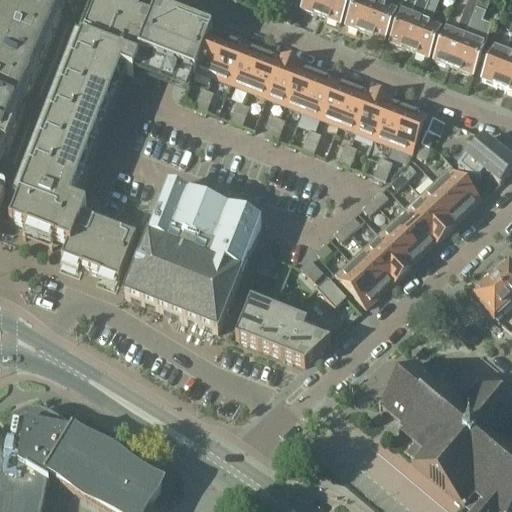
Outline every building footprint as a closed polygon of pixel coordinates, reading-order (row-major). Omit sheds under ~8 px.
[(42,0),(0,0),(0,10),(48,31),(58,7),(42,0)] [(169,67),(195,77),(196,75),(211,37),(211,34),(185,24),(156,13),(152,22),(95,0),(7,227),(64,250),(58,265),(116,287),(133,243),(79,222),(84,211),(54,200),(105,69),(130,78),(139,56),(169,67)] [(305,0),(301,13),(320,20),(328,0),(305,0)] [(328,0),(320,20),(339,28),(349,0),(328,0)] [(367,0),(367,2),(360,0),(355,0),(345,30),(364,37),(377,6),(378,0),(367,0)] [(378,0),(377,6),(364,37),(384,45),(396,13),(388,10),(391,0),(378,0)] [(408,55),(429,0),(419,0),(412,19),(402,15),(389,47),(408,55)] [(429,0),(408,55),(427,62),(440,30),(430,27),(440,0),(429,0)] [(452,72),(477,9),(479,4),(469,0),(455,36),(445,32),(433,64),(452,72)] [(477,9),(452,72),(471,79),(491,28),(483,24),(487,13),(477,9)] [(0,38),(37,55),(48,31),(0,10),(0,38)] [(500,90),(511,59),(511,26),(508,36),(511,38),(507,50),(505,55),(494,50),(481,83),(500,90)] [(213,81),(228,43),(211,37),(196,75),(213,81)] [(0,67),(27,79),(37,55),(0,38),(0,67)] [(231,88),(245,50),(228,43),(213,81),(231,88)] [(249,95),(263,57),(245,50),(231,88),(249,95)] [(267,102),(281,64),(263,57),(249,95),(267,102)] [(511,59),(500,90),(511,94),(511,59)] [(284,109),(299,71),(281,64),(267,102),(284,109)] [(0,95),(17,103),(27,79),(0,67),(0,95)] [(302,116),(317,78),(299,71),(284,109),(302,116)] [(302,116),(320,123),(335,85),(317,78),(302,116)] [(320,123),(338,130),(353,92),(335,85),(320,123)] [(356,137),(371,99),(353,92),(338,130),(356,137)] [(213,98),(201,93),(198,102),(209,107),(213,98)] [(0,123),(6,127),(17,103),(0,95),(0,123)] [(374,144),(389,106),(371,99),(356,137),(374,144)] [(209,107),(198,102),(194,112),(206,116),(209,107)] [(389,106),(374,144),(392,151),(406,113),(389,106)] [(249,112),(237,107),(234,116),(245,121),(249,112)] [(411,158),(426,120),(406,113),(392,151),(411,158)] [(245,121),(234,116),(230,125),(242,130),(245,121)] [(284,126),(273,121),(270,130),(281,135),(284,126)] [(14,135),(5,131),(6,127),(0,123),(0,147),(7,151),(14,135)] [(281,135),(270,130),(266,139),(277,144),(281,135)] [(320,140),(309,135),(305,144),(317,149),(320,140)] [(434,140),(426,136),(421,149),(429,153),(434,140)] [(501,189),(511,174),(511,166),(483,143),(461,170),(478,184),(485,175),(501,189)] [(317,149),(305,144),(302,153),(313,158),(317,149)] [(356,153),(345,149),(341,158),(353,163),(356,153)] [(421,150),(417,162),(426,165),(430,153),(421,150)] [(353,163),(341,158),(338,167),(349,172),(353,163)] [(392,167),(380,163),(377,172),(388,176),(392,167)] [(417,177),(410,170),(401,179),(407,186),(417,177)] [(388,176),(377,172),(373,181),(385,186),(388,176)] [(480,206),(453,176),(438,190),(465,220),(480,206)] [(407,186),(401,179),(391,188),(398,195),(407,186)] [(125,301),(218,338),(219,336),(229,340),(273,233),(157,186),(115,292),(126,298),(125,301)] [(465,220),(438,190),(424,203),(451,233),(465,220)] [(388,203),(382,196),(373,205),(379,212),(388,203)] [(9,207),(0,203),(0,223),(2,224),(9,207)] [(437,246),(451,233),(424,203),(410,217),(437,246)] [(379,212),(373,205),(363,214),(370,221),(379,212)] [(437,246),(410,217),(396,230),(423,259),(437,246)] [(361,230),(354,223),(345,232),(351,239),(361,230)] [(409,272),(423,259),(396,230),(382,243),(409,272)] [(351,239),(345,232),(335,241),(342,247),(351,239)] [(395,286),(409,272),(382,243),(368,256),(395,286)] [(326,249),(316,258),(323,265),(332,256),(326,249)] [(381,299),(395,286),(368,256),(354,269),(381,299)] [(257,277),(268,282),(276,264),(264,259),(257,277)] [(301,272),(314,287),(324,278),(310,263),(301,272)] [(492,283),(511,304),(511,267),(511,266),(492,283)] [(366,313),(381,299),(354,269),(339,283),(366,313)] [(328,282),(316,293),(335,312),(346,302),(328,282)] [(511,307),(511,304),(492,283),(473,301),(495,324),(511,307)] [(275,315),(251,305),(236,343),(259,352),(275,315)] [(297,323),(275,315),(259,352),(282,361),(297,323)] [(320,333),(297,323),(282,361),(305,370),(330,347),(317,341),(320,333)] [(413,465),(412,467),(465,511),(470,507),(475,511),(511,511),(511,418),(478,389),(476,391),(479,393),(468,406),(445,386),(447,384),(445,382),(439,388),(418,370),(420,368),(418,366),(380,412),(381,414),(383,412),(404,429),(399,436),(401,437),(404,435),(426,454),(415,467),(413,465)] [(159,488),(74,437),(73,436),(53,422),(48,419),(44,416),(38,415),(33,415),(28,415),(23,418),(18,421),(14,424),(11,429),(8,433),(7,438),(6,444),(0,472),(0,511),(44,511),(49,489),(44,486),(47,482),(96,511),(151,511),(161,497),(162,492),(159,488)]
